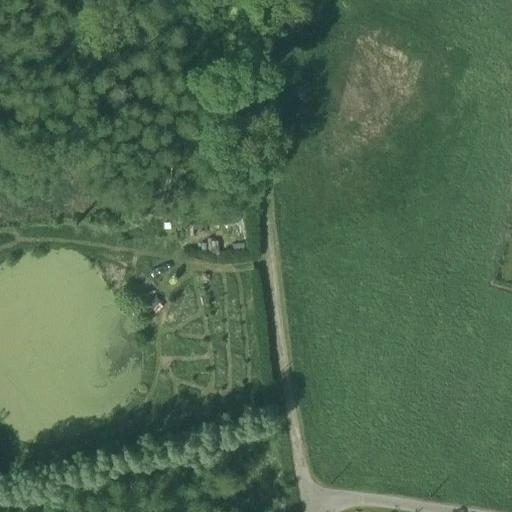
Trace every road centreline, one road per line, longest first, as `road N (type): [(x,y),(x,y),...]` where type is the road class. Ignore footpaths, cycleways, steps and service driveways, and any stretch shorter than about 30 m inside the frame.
road 1 (track): [(300,489),(258,94),(285,0)]
road 2 (track): [(300,489),(441,511)]
